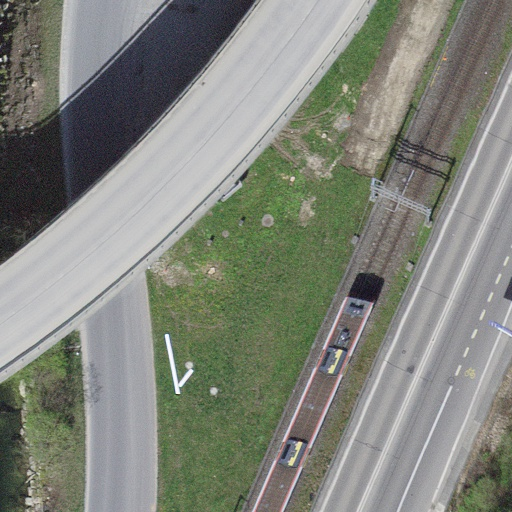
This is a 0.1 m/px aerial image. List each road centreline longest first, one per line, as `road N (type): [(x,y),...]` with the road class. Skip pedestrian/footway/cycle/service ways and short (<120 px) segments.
road 1 (unknown): [(102,0),(93,42),(106,351),(102,511)]
road 2 (secondary): [(320,0),(249,96),(153,203),(0,330)]
road 3 (primary): [(360,511),(511,157)]
